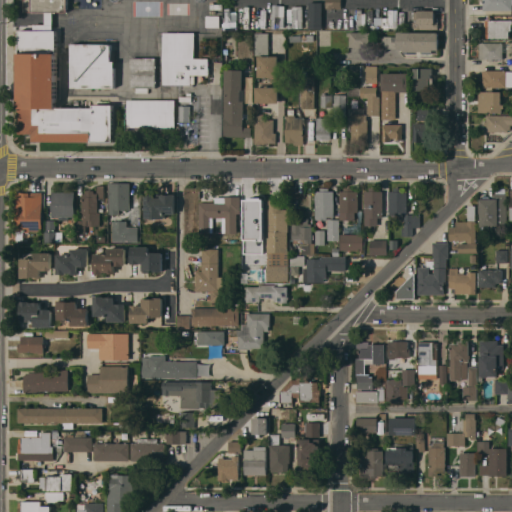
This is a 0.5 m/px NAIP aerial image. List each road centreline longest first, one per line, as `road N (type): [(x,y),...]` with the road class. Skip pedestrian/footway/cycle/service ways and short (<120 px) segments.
road 1 (residential): [(503,168),(0,170)]
road 2 (residential): [(503,168),(472,180),(347,317),(148,511)]
road 3 (residential): [(511,505),(161,499)]
road 4 (residential): [(347,317),(342,511)]
road 5 (tertiary): [(456,0),(458,169)]
road 6 (residential): [(511,315),(347,317)]
